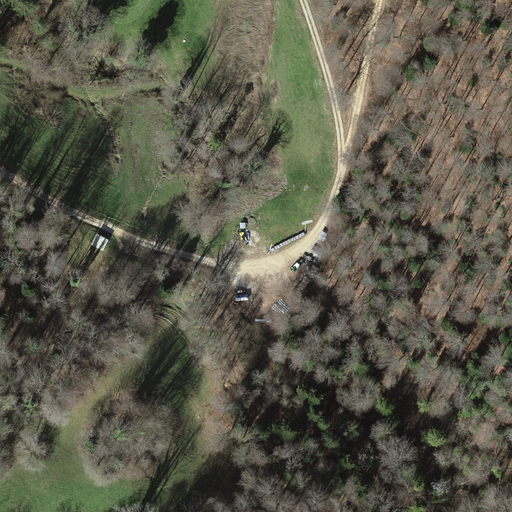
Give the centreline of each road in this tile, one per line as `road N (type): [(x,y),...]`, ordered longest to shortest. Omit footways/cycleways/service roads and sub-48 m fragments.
road 1 (track): [(380,0),(342,167),(315,233),(296,253),(268,265),(207,267),(131,238),(0,168)]
road 2 (track): [(342,167),(323,56),(302,0)]
